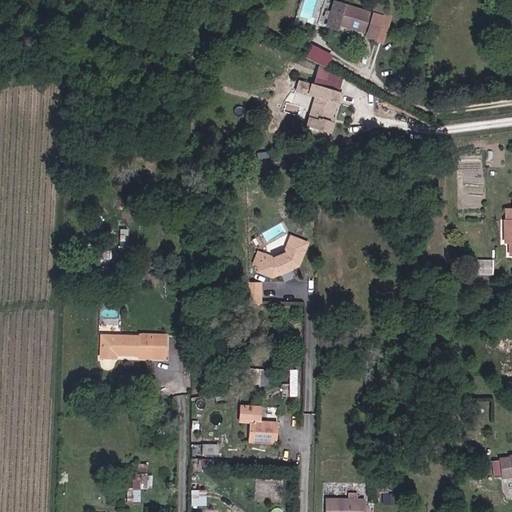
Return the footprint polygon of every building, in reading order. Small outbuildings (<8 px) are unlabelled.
[(374,4),(372,8),(370,15),(329,0),(322,0),(315,22),(333,29),(335,24),(371,39),(379,42),(387,21),(378,18),(381,11),(382,7),(374,4)] [(330,66),(334,52),(311,45),(307,58),(330,66)] [(331,121),(326,120),(327,116),(331,101),(334,102),(336,90),(309,83),(306,93),(313,95),(304,126),(328,133),(331,121)] [(309,243),(293,237),(292,238),(292,269),(300,266),(309,243)] [(292,269),(292,238),(286,253),(276,258),(266,254),(260,271),(274,276),(292,269)] [(494,274),(494,261),(480,262),(479,274),(494,274)] [(263,281),(246,281),(246,302),(262,302),(263,281)] [(151,334),(102,333),(101,356),(164,361),(165,338),(151,337),(151,334)] [(249,419),(248,439),(253,439),(253,404),(239,404),(238,418),(249,419)] [(277,421),(260,420),(261,404),(253,404),(253,439),(275,441),(277,421)] [(218,443),(202,443),(202,454),(218,454),(218,443)] [(511,479),(511,460),(508,461),(498,464),(500,481),(511,479)] [(141,501),(141,487),(149,487),(150,463),(129,463),(129,501),(141,501)] [(198,504),(199,489),(192,489),(191,504),(198,504)] [(366,511),(367,501),(329,500),(329,511),(366,511)]
